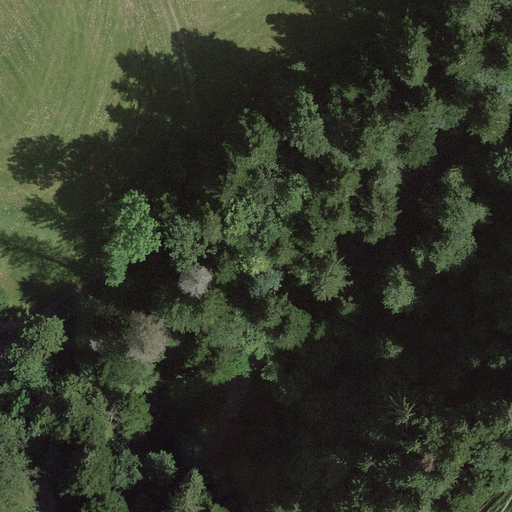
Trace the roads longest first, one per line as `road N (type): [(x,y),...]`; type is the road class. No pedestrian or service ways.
road 1 (track): [(0,346),(17,338),(150,349),(236,341),(352,256),(511,90)]
road 2 (track): [(236,341),(224,428),(167,511)]
